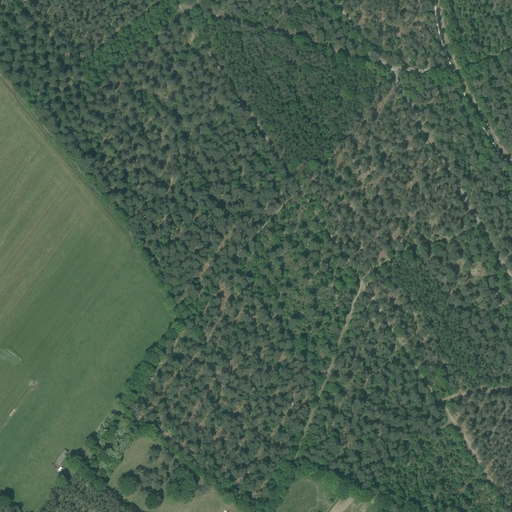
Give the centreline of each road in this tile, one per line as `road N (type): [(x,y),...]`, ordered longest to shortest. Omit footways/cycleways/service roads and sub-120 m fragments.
road 1 (track): [(255,28),(412,72),(457,71),(511,49)]
road 2 (track): [(290,460),(359,281)]
road 3 (track): [(511,161),(449,55),(440,0)]
road 4 (track): [(439,399),(359,281)]
road 5 (track): [(329,0),(384,61),(409,105)]
